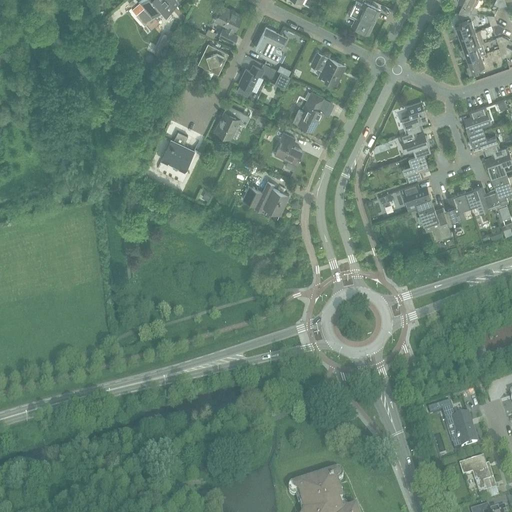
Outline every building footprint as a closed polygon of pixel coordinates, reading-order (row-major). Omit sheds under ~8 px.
[(164,15),(179,2),(177,0),(140,0),(130,10),(142,25),(160,10),(164,15)] [(480,0),(459,0),(461,1),(461,3),(462,4),(459,12),(473,14),(473,13),(476,14),(477,7),(480,0)] [(368,34),(380,10),(364,2),(363,5),(356,1),(348,16),(356,19),(352,26),(363,32),(368,34)] [(235,29),(242,15),(222,6),(215,20),(227,26),(225,30),(223,28),(219,35),(234,42),(237,35),(232,33),(234,29),(235,29)] [(455,26),(459,37),(475,31),(471,19),(473,19),(473,14),(459,12),(458,12),(461,21),(462,24),(455,26)] [(501,32),(504,27),(496,23),(491,25),(495,35),(501,32)] [(282,44),(286,37),(266,27),(256,47),(263,51),(261,56),(276,63),(283,49),(278,46),(277,43),(280,43),(282,44)] [(208,29),(205,34),(213,38),(216,33),(208,29)] [(459,37),(462,47),(469,45),(469,47),(481,43),(477,30),(475,31),(459,37)] [(501,36),(496,38),(499,48),(506,46),(508,40),(501,36)] [(159,39),(155,47),(162,50),(166,43),(159,39)] [(462,47),(460,47),(463,56),(465,55),(466,59),(480,54),(486,52),(482,42),(481,43),(469,47),(469,45),(462,47)] [(218,74),(228,53),(208,43),(198,64),(218,74)] [(506,46),(499,48),(502,58),(509,55),(511,50),(505,46),(506,46)] [(338,75),(343,65),(317,52),(311,65),(321,70),(319,74),(326,77),(325,79),(335,84),(339,76),(338,75)] [(484,65),(480,54),(466,59),(468,64),(466,64),(469,73),(478,69),(477,67),(484,65)] [(261,76),(264,70),(252,64),(249,70),(245,68),(238,83),(251,89),(258,75),(261,76)] [(255,87),(263,96),(268,92),(261,82),(255,87)] [(319,110),(324,98),(311,92),(303,107),(306,108),(304,111),(300,109),(294,121),(313,130),(322,112),(319,110)] [(401,119),(406,133),(406,134),(416,130),(416,131),(423,128),(420,121),(427,119),(422,104),(408,109),(410,116),(401,119)] [(245,124),(248,116),(227,106),(215,131),(230,138),(239,121),(245,124)] [(464,121),(469,136),(484,131),(482,124),(490,121),(485,106),(469,112),(471,119),(464,121)] [(413,147),(415,154),(423,152),(430,149),(425,135),(418,137),(416,131),(416,130),(406,134),(406,133),(399,136),(404,150),(413,147)] [(184,170),(194,150),(183,145),(188,135),(178,131),(173,140),(171,139),(161,159),(184,170)] [(484,155),(491,153),(491,152),(500,149),(495,135),(486,138),(484,131),(469,136),(474,150),(481,148),(484,155)] [(300,158),(300,157),(299,156),(302,150),(292,145),(295,139),(282,133),(279,139),(282,140),(275,154),(296,164),(299,158),(300,158)] [(511,160),(507,146),(500,149),(491,152),(491,153),(493,159),(486,161),(491,176),(506,171),(503,164),(511,160)] [(428,166),(423,152),(415,154),(408,156),(411,164),(402,166),(407,181),(423,176),(421,168),(428,166)] [(253,170),(249,175),(256,180),(259,174),(253,170)] [(494,207),(499,206),(508,202),(505,193),(511,191),(511,189),(506,171),(491,176),(495,189),(489,191),(494,207)] [(416,200),(418,207),(432,202),(428,188),(421,190),(418,183),(402,189),(407,204),(416,200)] [(280,214),(289,195),(271,187),(267,194),(249,185),(243,199),(256,205),(257,204),(280,214)] [(479,186),(465,191),(470,206),(477,203),(480,212),(494,207),(489,191),(482,193),(479,186)] [(205,191),(202,198),(208,200),(211,194),(205,191)] [(463,208),(470,206),(465,191),(450,196),(453,203),(446,205),(451,222),(466,217),(463,208)] [(435,209),(432,202),(418,207),(426,231),(433,228),(436,240),(451,235),(442,207),(435,209)] [(507,204),(499,207),(503,219),(511,217),(507,204)] [(511,222),(502,226),(505,236),(511,234),(511,233),(511,230),(511,229),(511,222)] [(451,407),(441,410),(445,420),(452,418),(458,437),(457,437),(457,438),(451,440),(454,448),(477,441),(468,413),(454,417),(451,407)] [(489,497),(498,494),(489,463),(485,464),(483,456),(459,464),(463,475),(473,472),(480,494),(487,491),(489,497)] [(288,489),(289,491),(290,493),(291,495),(294,495),(295,495),(298,505),(300,504),(301,510),(303,509),(304,511),(358,511),(357,507),(348,510),(346,503),(342,501),(341,497),(342,497),(341,491),(342,490),(339,481),(341,481),(342,479),(343,477),(343,474),(341,472),(340,471),(337,470),(335,470),(292,484),(290,485),(289,487),(288,489)]
